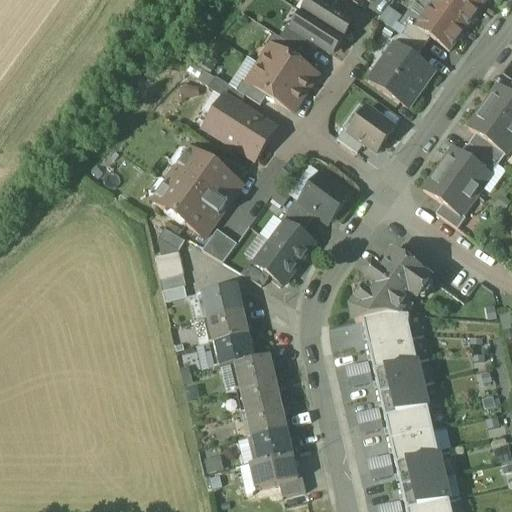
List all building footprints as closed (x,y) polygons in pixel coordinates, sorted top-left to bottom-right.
[(311,0),(302,16),(342,41),(348,33),(346,31),(351,24),(331,11),(314,0),(311,0)] [(314,0),(331,11),(338,0),(314,0)] [(416,30),(431,8),(421,0),(420,0),(417,0),(403,20),(409,25),(416,30)] [(467,0),(436,0),(431,8),(466,32),(481,10),(467,0)] [(467,0),(481,10),(488,0),(467,0)] [(449,55),(466,32),(431,8),(416,30),(415,31),(430,41),(449,55)] [(379,24),(393,33),(402,20),(389,10),(379,24)] [(337,50),(342,41),(302,16),(292,32),(291,33),(307,43),(330,57),(335,49),(337,50)] [(403,20),(402,20),(393,33),(400,38),(409,25),(403,20)] [(400,38),(402,39),(422,52),(430,41),(415,31),(416,30),(409,25),(400,38)] [(287,28),(279,41),(297,52),(299,54),(307,43),(291,33),(292,32),(287,28)] [(290,62),(297,52),(279,41),(273,37),(265,48),(270,51),(271,50),(290,62)] [(415,63),(422,52),(402,39),(395,49),(415,63)] [(369,84),(408,112),(434,77),(415,63),(395,49),(369,84)] [(270,51),(259,68),(304,97),(316,79),(290,62),(271,50),(270,51)] [(292,115),(304,97),(259,68),(248,86),(247,87),(266,99),(292,115)] [(238,109),(245,99),(235,93),(215,80),(207,91),(223,101),(228,104),(228,103),(238,109)] [(242,83),(235,93),(245,99),(260,109),(266,99),(247,87),(248,86),(242,83)] [(492,104),(486,113),(511,131),(511,98),(507,95),(499,89),(489,102),(492,104)] [(204,132),(208,135),(228,104),(223,101),(204,132)] [(483,111),(486,113),(492,104),(489,102),(483,111)] [(208,135),(254,165),(275,133),(238,109),(228,103),(228,104),(208,135)] [(349,136),(367,112),(357,105),(339,129),(344,133),(349,136)] [(486,113),(483,111),(477,119),(480,121),(486,113)] [(364,148),(376,157),(394,132),(367,112),(349,136),(349,137),(364,148)] [(511,146),(511,131),(486,113),(480,121),(477,119),(468,132),(476,138),(498,153),(501,156),(507,148),(511,146)] [(337,143),(357,158),(364,148),(349,137),(349,136),(344,133),(337,143)] [(476,138),(469,148),(491,163),(498,153),(476,138)] [(491,163),(498,168),(511,149),(511,146),(507,148),(501,156),(498,153),(491,163)] [(484,173),(491,163),(469,148),(462,157),(484,173)] [(447,167),(441,175),(476,200),(482,191),(481,184),(487,175),(484,173),(462,157),(454,152),(444,165),(447,167)] [(152,204),(204,242),(241,190),(238,188),(219,174),(189,153),(152,204)] [(219,174),(238,188),(247,176),(226,163),(219,174)] [(498,168),(491,163),(484,173),(487,175),(481,184),(482,191),(498,168)] [(444,165),(438,173),(441,175),(447,167),(444,165)] [(289,198),(296,203),(300,206),(321,178),(309,170),(289,198)] [(436,183),(441,175),(438,173),(433,181),(436,183)] [(469,209),(476,200),(441,175),(436,183),(433,181),(423,194),(443,208),(456,218),(458,217),(462,210),(469,209)] [(314,218),(328,229),(349,200),(321,178),(300,206),(299,207),(314,218)] [(296,203),(288,214),(307,228),(314,218),(299,207),(300,206),(296,203)] [(436,218),(457,234),(465,222),(462,220),(458,217),(456,218),(443,208),(436,218)] [(458,217),(462,220),(469,209),(462,210),(458,217)] [(300,238),(307,228),(288,214),(280,224),(285,228),(285,227),(300,238)] [(273,219),(258,238),(270,248),(285,228),(280,224),(273,219)] [(285,228),(270,248),(298,269),(314,248),(300,238),(285,227),(285,228)] [(158,242),(179,255),(185,244),(164,232),(158,242)] [(202,255),(223,268),(237,248),(217,234),(202,255)] [(255,267),(270,248),(258,238),(244,258),(251,264),(255,267)] [(283,289),(298,269),(270,248),(255,267),(255,268),(270,279),(283,289)] [(155,261),(157,272),(179,267),(177,256),(155,261)] [(350,308),(355,326),(362,325),(386,319),(402,320),(403,312),(412,299),(417,302),(430,284),(393,256),(379,275),(372,270),(368,270),(363,278),(364,281),(369,286),(366,291),(352,294),(355,307),(350,308)] [(240,278),(261,291),(270,279),(255,268),(255,267),(251,264),(240,278)] [(182,279),(179,267),(157,272),(156,273),(158,284),(182,279)] [(185,290),(182,279),(158,284),(161,295),(185,290)] [(187,301),(185,290),(161,295),(164,307),(187,301)] [(203,297),(208,322),(242,314),(237,290),(203,297)] [(208,322),(214,347),(248,339),(242,314),(208,322)] [(362,325),(368,352),(411,342),(408,328),(409,321),(402,320),(386,319),(362,325)] [(220,371),(235,368),(254,364),(248,339),(214,347),(220,371)] [(368,352),(374,375),(417,365),(411,342),(368,352)] [(235,368),(241,393),(275,385),(269,360),(254,364),(235,368)] [(345,370),(348,381),(369,376),(367,364),(345,370)] [(374,375),(379,398),(422,388),(417,365),(374,375)] [(372,388),(369,376),(348,381),(351,393),(372,388)] [(241,393),(247,417),(280,409),(275,385),(241,393)] [(427,412),(422,388),(379,398),(384,421),(427,412)] [(247,417),(252,441),(286,434),(280,409),(247,417)] [(356,416),(359,427),(380,422),(377,410),(356,416)] [(384,421),(390,445),(433,435),(427,412),(384,421)] [(383,434),(380,422),(359,427),(361,439),(383,434)] [(252,441),(258,466),(292,458),(286,434),(252,441)] [(390,445),(395,468),(438,458),(433,435),(390,445)] [(367,462),(370,474),(391,468),(388,457),(367,462)] [(292,458),(258,466),(249,468),(255,494),(279,488),(298,484),(297,482),(292,458)] [(395,468),(400,491),(444,481),(438,458),(395,468)] [(394,480),(391,468),(370,474),(372,485),(394,480)] [(279,488),(282,501),(305,495),(302,481),(297,482),(298,484),(279,488)] [(400,491),(405,511),(414,511),(449,504),(444,481),(400,491)] [(279,488),(255,494),(259,511),(308,511),(305,495),(282,501),(279,488)] [(247,511),(259,511),(255,494),(244,496),(247,511)] [(377,509),(378,511),(401,511),(399,503),(377,509)]
